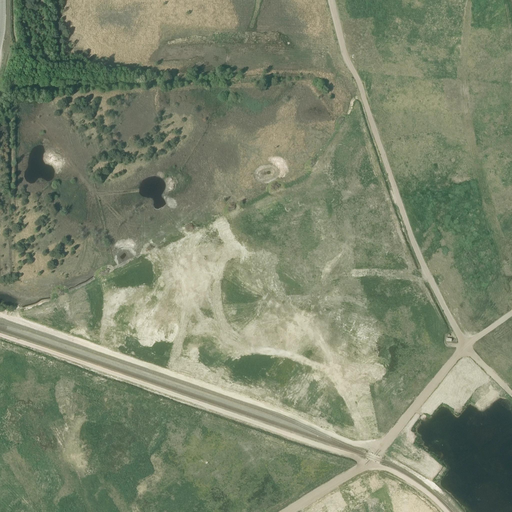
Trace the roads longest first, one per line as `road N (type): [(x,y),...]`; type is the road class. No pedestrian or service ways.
road 1 (track): [(444,511),(424,491),(358,457),(0,335)]
road 2 (track): [(288,511),(368,462),(465,344)]
